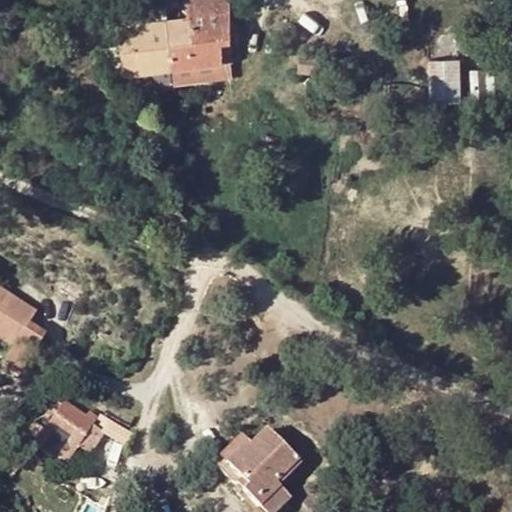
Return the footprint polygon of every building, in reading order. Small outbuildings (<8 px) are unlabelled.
[(150,21),(165,20),(163,0),(135,0),(136,5),(150,8),(150,21)] [(186,0),(186,18),(165,20),(172,65),(219,62),(218,42),(229,41),(227,0),(186,0)] [(118,42),(100,46),(108,81),(128,80),(128,89),(170,87),(165,20),(150,21),(150,8),(136,5),(112,7),(118,42)] [(219,62),(230,61),(229,41),(218,42),(219,62)] [(297,50),(295,71),(316,72),(317,52),(297,50)] [(459,96),(457,55),(425,56),(426,97),(459,96)] [(219,62),(172,65),(176,80),(230,74),(230,61),(219,62)] [(468,69),(469,96),(500,95),(499,68),(468,69)] [(0,339),(11,346),(0,361),(0,363),(18,375),(45,335),(24,323),(31,311),(0,290),(0,339)] [(74,449),(95,415),(83,407),(79,414),(61,402),(43,430),(74,449)] [(233,483),(261,511),(272,511),(286,497),(273,484),(297,459),(263,426),(247,442),(238,433),(216,456),(238,477),(233,483)]
